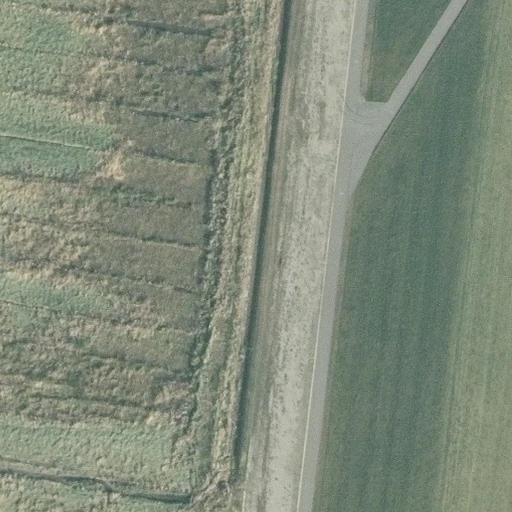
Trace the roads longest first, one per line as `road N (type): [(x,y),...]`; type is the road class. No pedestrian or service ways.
road 1 (track): [(363,0),(304,511)]
road 2 (track): [(458,0),(343,188)]
